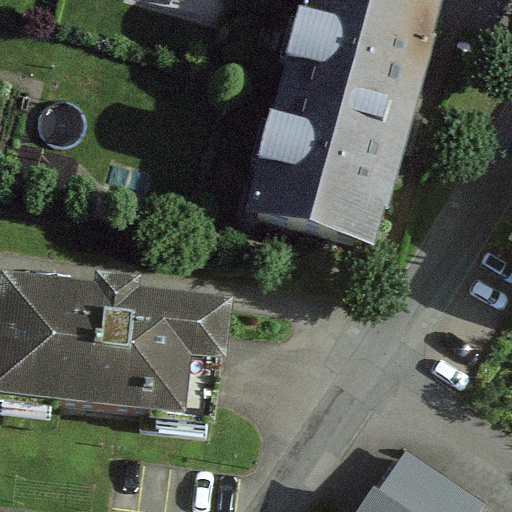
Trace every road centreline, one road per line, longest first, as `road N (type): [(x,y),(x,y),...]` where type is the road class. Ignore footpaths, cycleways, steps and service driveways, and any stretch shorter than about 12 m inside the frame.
road 1 (residential): [(373,380),(511,166)]
road 2 (residential): [(511,468),(373,380)]
road 3 (residential): [(283,511),(373,380)]
